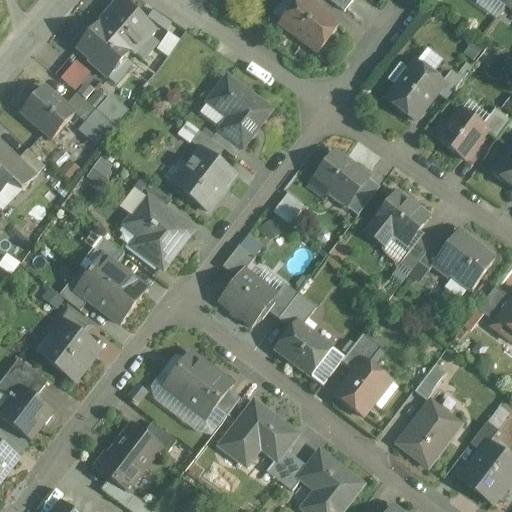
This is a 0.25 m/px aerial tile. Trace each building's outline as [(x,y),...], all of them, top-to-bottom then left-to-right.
[(330,0),(344,11),(353,0),(330,0)] [(319,54),(327,43),(327,42),(339,28),(304,1),(284,27),(319,54)] [(131,53),(133,55),(153,32),(132,13),(128,17),(116,7),(100,25),(131,53)] [(107,79),(131,53),(100,25),(77,50),(91,62),(89,64),(107,79)] [(167,33),(157,52),(170,58),(179,39),(167,33)] [(414,123),(432,99),(443,85),(432,77),(440,66),(440,62),(428,53),(424,54),(387,102),(414,123)] [(59,79),(76,93),(91,74),(75,60),(59,79)] [(450,73),(445,80),(442,84),(443,85),(436,94),(446,102),(461,81),(450,73)] [(219,133),(242,150),(271,112),(226,79),(207,104),(228,121),(219,133)] [(90,81),(79,89),(94,109),(105,102),(90,81)] [(75,115),(66,108),(43,89),(21,115),(52,142),(75,115)] [(75,115),(85,124),(95,112),(76,96),(66,108),(75,115)] [(487,131),(485,134),(496,142),(510,123),(495,111),(482,128),(487,131)] [(106,142),(117,130),(95,112),(85,124),(103,139),(106,142)] [(438,142),(464,162),(485,134),(487,131),(482,128),(461,112),(438,142)] [(95,148),(103,139),(85,124),(77,133),(95,148)] [(192,143),(197,129),(184,124),(179,138),(192,143)] [(201,152),(201,151),(215,162),(223,151),(211,143),(199,133),(191,144),(201,152)] [(242,150),(219,133),(211,143),(223,151),(234,160),(242,150)] [(19,161),(0,143),(0,195),(13,182),(22,190),(20,191),(22,193),(36,178),(19,161)] [(511,150),(493,175),(511,189),(511,150)] [(224,189),(233,176),(215,162),(201,151),(201,152),(173,188),(207,213),(225,189),(224,189)] [(44,169),(27,152),(19,161),(36,178),(44,169)] [(350,169),(345,166),(345,165),(333,157),(311,187),(324,197),(329,191),(347,204),(366,179),(352,168),(350,169)] [(101,190),(116,167),(101,158),(87,181),(101,190)] [(365,208),(376,193),(379,189),(367,179),(352,198),(365,208)] [(164,212),(171,203),(148,185),(140,195),(146,200),(147,199),(164,212)] [(288,194),(273,214),(289,225),(304,206),(288,194)] [(397,194),(367,234),(367,235),(384,248),(392,237),(406,248),(429,218),(397,194)] [(125,228),(141,240),(134,249),(162,271),(191,233),(164,212),(147,199),(146,200),(125,228)] [(8,227),(4,232),(3,233),(1,235),(17,250),(24,242),(8,227)] [(434,264),(444,272),(471,292),(495,261),(458,233),(434,264)] [(423,236),(420,240),(400,266),(410,274),(433,244),(423,236)] [(123,256),(103,241),(94,252),(102,258),(114,268),(123,256)] [(443,252),(439,248),(433,244),(418,264),(429,273),(435,265),(434,264),(443,252)] [(239,248),(234,254),(222,269),(237,281),(244,272),(245,272),(254,260),(239,248)] [(102,258),(89,276),(133,309),(146,292),(114,268),(102,258)] [(251,330),(256,324),(277,297),(244,272),(219,305),(251,330)] [(89,276),(75,293),(88,302),(120,327),(133,309),(89,276)] [(79,314),(88,302),(75,293),(67,287),(59,298),(79,314)] [(511,301),(495,289),(488,298),(478,312),(495,325),(511,302),(511,301)] [(278,322),(294,301),(297,297),(293,293),(292,293),(289,297),(281,291),(264,313),(267,316),(269,315),(278,322)] [(290,332),(294,327),(297,324),(302,328),(315,311),(297,297),(278,322),(290,332)] [(511,303),(495,325),(495,326),(495,327),(496,332),(509,342),(511,341),(511,303)] [(76,381),(78,379),(85,370),(87,369),(91,364),(92,364),(91,361),(96,355),(84,345),(83,338),(90,328),(66,310),(49,333),(60,343),(45,363),(62,376),(67,375),(76,381)] [(275,352),(308,378),(310,379),(331,351),(297,325),(296,324),(275,352)] [(353,374),(358,368),(363,362),(368,366),(381,350),(363,336),(341,364),(353,374)] [(164,389),(166,391),(206,421),(232,387),(190,356),(164,389)] [(5,378),(19,389),(34,400),(47,384),(17,362),(5,378)] [(362,419),(370,408),(371,408),(373,405),(372,397),(386,380),(363,362),(335,399),(362,419)] [(415,394),(421,400),(424,402),(446,376),(437,368),(415,394)] [(0,384),(0,393),(10,401),(19,389),(5,378),(0,384)] [(10,401),(0,413),(0,418),(31,443),(53,414),(34,400),(19,389),(10,401)] [(239,401),(232,395),(229,392),(215,410),(226,419),(239,401)] [(277,464),(292,444),(297,437),(254,404),(220,449),(241,465),(255,447),(277,464)] [(398,446),(418,462),(428,469),(460,428),(430,405),(398,446)] [(167,455),(176,443),(152,425),(144,437),(160,450),(167,455)] [(486,425),(484,427),(484,428),(470,447),(480,454),(487,445),(489,445),(498,434),(486,425)] [(104,456),(94,469),(110,481),(126,493),(160,450),(144,437),(132,428),(108,458),(104,456)] [(511,463),(487,445),(468,471),(467,471),(460,481),(492,506),(511,480),(511,463)] [(0,449),(0,483),(17,462),(0,449)] [(285,453),(279,461),(277,464),(275,463),(266,474),(279,484),(296,461),(285,453)] [(343,511),(362,487),(331,464),(319,455),(299,481),(320,497),(308,511),(343,511)] [(307,470),(304,467),(296,461),(279,484),(292,493),(300,482),(299,481),(307,470)] [(101,492),(125,510),(133,498),(126,493),(110,481),(101,492)] [(127,511),(151,511),(133,498),(125,510),(127,511)]
